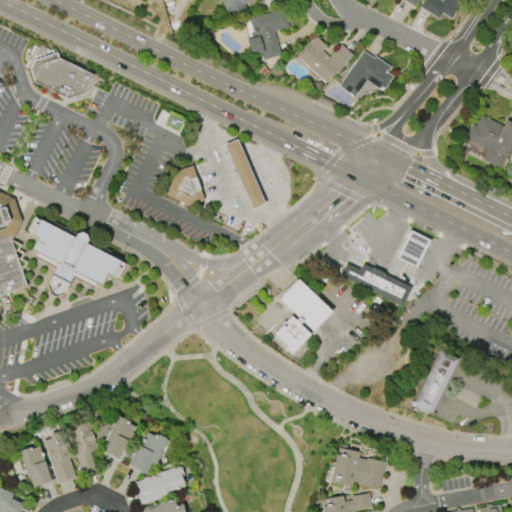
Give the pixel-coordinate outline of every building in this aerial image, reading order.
[(255,0),(244,5),(246,10),(228,17),(223,2),(220,4),(218,0),(255,0)] [(419,0),(415,8),(402,0),(419,0)] [(464,0),(452,20),(443,14),(439,20),(419,7),(423,0),(440,0),(442,1),(442,0),(464,0)] [(249,19),(284,9),(289,27),(274,31),(281,56),(263,61),(261,53),(252,56),(247,40),(250,39),(246,21),(249,20),(249,19)] [(325,83),(298,58),(316,38),(326,47),(322,51),(329,58),(341,45),(353,56),(334,76),(333,74),(325,83)] [(339,86),(363,51),(374,59),(375,57),(390,67),(387,73),(393,77),(383,92),(366,81),(355,97),(339,86)] [(31,81),(67,99),(84,93),(93,75),(58,58),(56,52),(33,60),(28,69),(32,80),(31,81)] [(170,112),(182,119),(176,131),(163,125),(170,112)] [(511,146),(501,169),(483,160),(488,150),(486,149),(483,156),(474,152),(478,145),(465,139),(466,136),(463,134),(467,127),(470,128),(472,124),(476,126),(481,116),(504,127),(507,121),(511,123),(511,146)] [(263,204),(236,140),(223,145),(251,209),(263,204)] [(486,149),(467,142),(463,151),(483,159),(486,149)] [(191,166),(176,170),(164,195),(187,206),(202,201),(191,166)] [(0,295),(25,287),(20,272),(26,262),(20,259),(23,254),(17,250),(19,245),(10,240),(20,221),(13,199),(0,192),(0,295)] [(71,278),(92,288),(94,284),(100,287),(106,276),(117,281),(125,264),(85,243),(87,240),(85,235),(80,232),(75,234),(73,237),(33,216),(24,233),(35,239),(29,250),(36,254),(33,258),(54,269),(45,285),(48,295),(53,297),(63,294),(71,278)] [(415,269),(429,240),(408,230),(394,259),(415,269)] [(361,264),(358,270),(345,263),(338,277),(401,307),(410,288),(383,275),(384,274),(372,268),(371,269),(361,264)] [(297,280),(289,288),(278,299),(297,317),(294,320),(290,316),(271,336),(290,354),(309,334),(299,324),(301,322),(312,331),(330,312),(297,280)] [(411,404),(437,350),(456,359),(430,413),(428,412),(427,414),(412,407),(413,405),(411,404)] [(135,428),(125,451),(129,453),(127,458),(123,456),(120,462),(117,460),(117,459),(102,452),(106,443),(99,444),(94,430),(113,423),(117,416),(129,422),(128,424),(135,428)] [(82,474),(69,432),(75,431),(74,426),(90,422),(98,449),(93,450),(99,469),(82,474)] [(58,483),(43,442),(51,439),(49,435),(64,430),(73,457),(69,458),(75,477),(58,483)] [(129,466),(136,451),(138,452),(147,434),(155,437),(156,434),(165,439),(167,441),(155,466),(152,464),(147,475),(140,472),(140,471),(129,466)] [(51,481),(33,487),(21,452),(31,448),(31,450),(40,447),(51,481)] [(385,462),(378,489),(361,485),(362,484),(353,482),(352,488),(330,483),(338,448),(359,453),(358,458),(366,460),(367,458),(385,462)] [(144,479),(174,468),(174,469),(181,467),(185,477),(183,478),(186,487),(168,493),(170,496),(141,506),(136,491),(138,491),(135,483),(144,479)] [(0,511),(0,487),(13,494),(11,498),(16,501),(16,500),(22,503),(18,510),(17,509),(15,511),(0,511)] [(351,496),(369,494),(371,507),(345,511),(364,511),(370,511),(323,511),(322,507),(329,506),(328,499),(342,496),(343,502),(352,501),(351,496)] [(143,511),(143,510),(176,499),(179,506),(182,504),(184,511),(143,511)]
